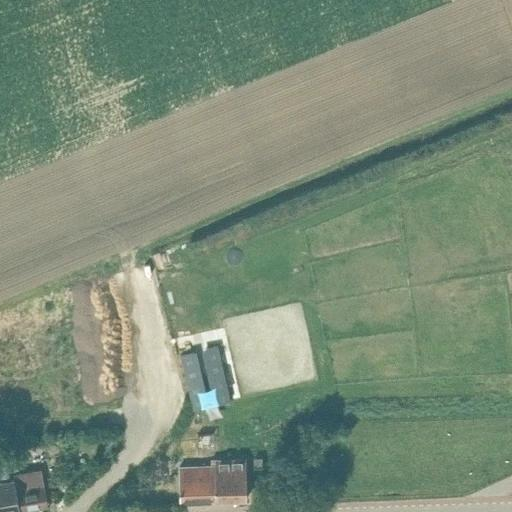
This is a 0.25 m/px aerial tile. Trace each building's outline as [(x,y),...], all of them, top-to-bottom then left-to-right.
[(96,293),(80,294),(80,314),(97,313),(96,293)] [(144,384),(139,295),(101,297),(102,314),(90,315),(95,387),(144,384)] [(205,349),(218,403),(230,400),(217,346),(205,349)] [(205,406),(193,351),(180,354),(193,409),(205,406)] [(216,499),(244,498),(242,457),(209,458),(209,465),(178,467),(180,500),(216,499)] [(24,511),(48,508),(41,468),(13,473),(14,478),(15,478),(19,511),(24,511)] [(0,511),(19,511),(15,478),(14,478),(0,480),(0,511)]
